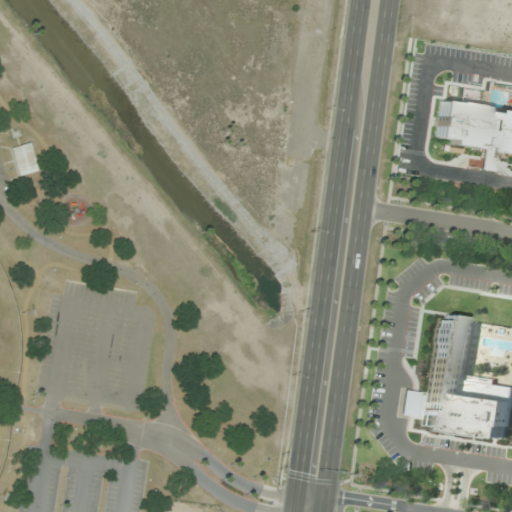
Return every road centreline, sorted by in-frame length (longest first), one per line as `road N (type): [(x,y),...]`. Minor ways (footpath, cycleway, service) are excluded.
road 1 (secondary): [(318,511),(395,0)]
road 2 (secondary): [(359,0),(292,511)]
road 3 (residential): [(435,511),(295,494)]
